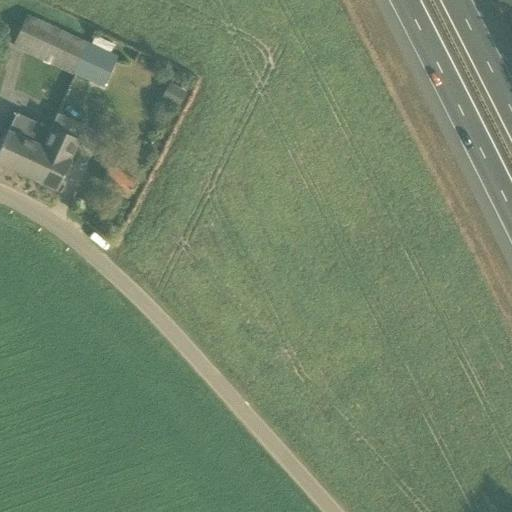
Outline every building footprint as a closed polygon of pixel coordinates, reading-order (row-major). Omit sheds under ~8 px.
[(75,75),(91,42),(27,14),(17,37),(29,43),(25,53),(75,75)] [(103,88),(118,54),(111,51),(114,43),(95,34),(91,42),(75,75),(103,88)] [(187,92),(170,83),(161,100),(178,109),(187,92)] [(49,127),(17,113),(9,132),(7,131),(0,146),(0,164),(30,178),(53,128),(50,127),(49,127)] [(56,190),(80,140),(67,134),(53,128),(30,178),(56,190)] [(118,171),(109,189),(125,198),(135,180),(118,171)]
